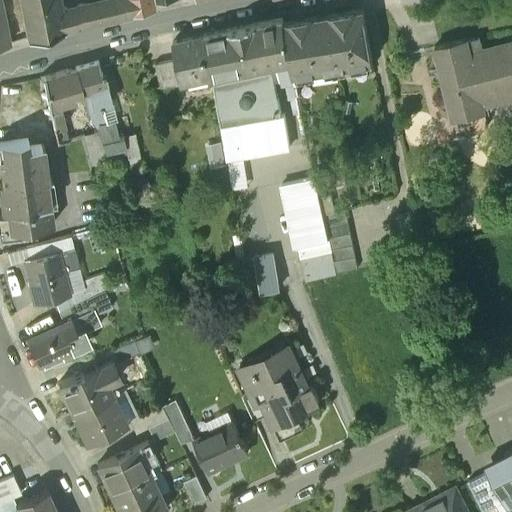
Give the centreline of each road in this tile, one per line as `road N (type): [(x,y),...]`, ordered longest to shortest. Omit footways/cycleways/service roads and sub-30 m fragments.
road 1 (residential): [(249,511),(511,387)]
road 2 (residential): [(0,65),(251,0)]
